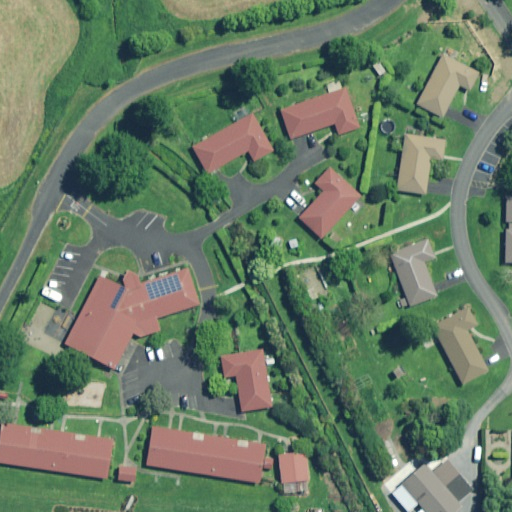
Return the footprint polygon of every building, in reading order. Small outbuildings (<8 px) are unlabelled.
[(478,74),(442,55),(416,105),(442,119),(458,87),(469,92),(478,74)] [(358,129),(345,88),(279,110),(289,140),(334,125),(337,136),(358,129)] [(273,151),(252,114),(191,147),(206,174),(247,152),(252,162),(273,151)] [(444,141),(404,135),(396,191),(424,195),(429,164),(440,166),(444,141)] [(359,197),(328,169),(314,184),(323,192),(298,219),(321,239),(359,197)] [(511,263),(511,229),(504,229),(503,263),(511,263)] [(434,259),(427,240),(390,255),(410,307),(436,297),(423,263),(434,259)] [(199,306),(188,269),(139,284),(136,273),(125,276),(120,286),(98,275),(63,345),(114,370),(132,335),(139,338),(159,332),(155,319),(199,306)] [(476,326),(467,309),(432,327),(462,385),(487,372),(466,332),(476,326)] [(270,409),(263,351),(221,357),(223,378),(235,376),(239,412),(270,409)] [(10,425),(8,433),(0,432),(0,463),(107,480),(113,440),(10,425)] [(259,484),(261,469),(270,470),(272,458),(263,456),(265,446),(152,428),(146,466),(259,484)] [(280,484),(291,483),(295,483),(295,492),(309,491),(307,453),(278,455),(280,484)] [(454,511),(460,507),(423,465),(400,485),(423,511),(454,511)] [(140,469),(118,467),(117,480),(138,483),(140,469)]
